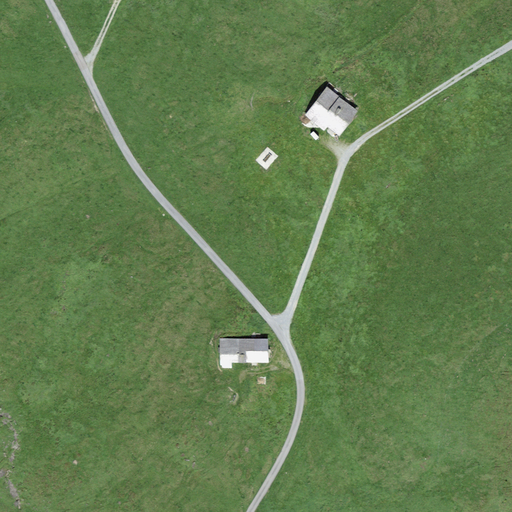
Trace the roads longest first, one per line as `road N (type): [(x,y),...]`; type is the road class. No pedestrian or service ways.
road 1 (unclassified): [(48,0),(129,159),(277,328),(296,366),(293,431),(250,511)]
road 2 (track): [(277,328),(349,160),(372,135),(511,47)]
